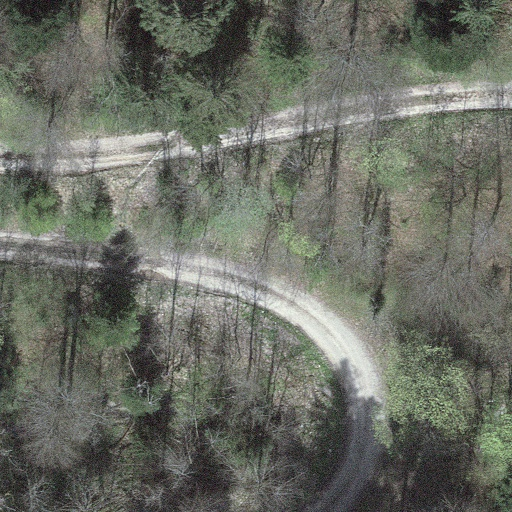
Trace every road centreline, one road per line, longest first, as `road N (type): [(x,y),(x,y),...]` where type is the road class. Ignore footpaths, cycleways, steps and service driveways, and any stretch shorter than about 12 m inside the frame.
road 1 (track): [(0,159),(100,159),(390,111),(511,112)]
road 2 (track): [(0,255),(186,275),(299,305),(350,343),(377,398),(372,432)]
